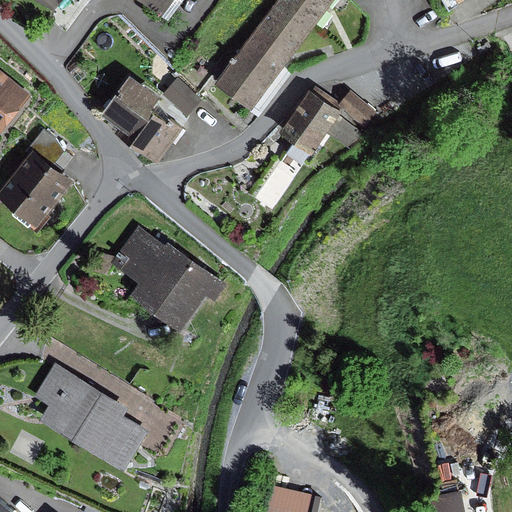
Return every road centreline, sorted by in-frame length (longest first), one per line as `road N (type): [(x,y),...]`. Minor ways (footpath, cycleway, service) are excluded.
road 1 (residential): [(145,178),(236,150),(316,75),(511,17)]
road 2 (residential): [(227,511),(279,309),(253,270),(145,178)]
road 3 (unclassified): [(123,172),(52,65),(0,14)]
road 4 (track): [(243,432),(366,494),(375,511)]
road 5 (residential): [(39,279),(123,172)]
